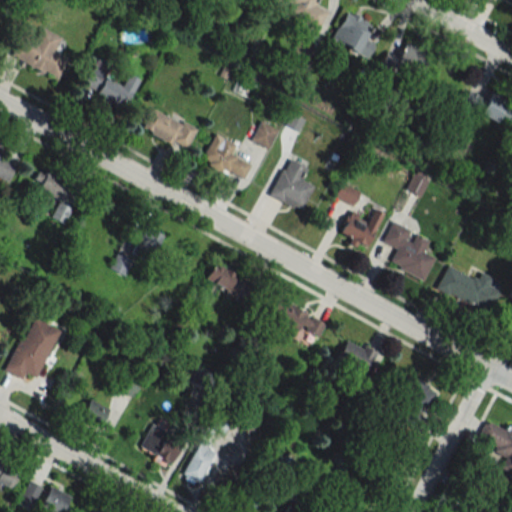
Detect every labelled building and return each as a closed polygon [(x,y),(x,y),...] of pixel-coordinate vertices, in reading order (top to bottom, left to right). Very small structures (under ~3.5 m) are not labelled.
[(317,0),(314,6),(326,12),(317,28),(287,12),(291,4),(283,0),(317,0)] [(366,58),(374,41),(365,36),(371,23),(344,10),(329,41),(366,58)] [(58,36),(51,48),(66,56),(55,76),(41,69),(40,71),(7,53),(20,30),(32,36),(38,25),(58,36)] [(410,83),(423,54),(403,44),(397,56),(384,51),(377,67),(410,83)] [(137,78),(126,74),(121,85),(103,77),(108,65),(93,59),(81,88),(124,107),(137,78)] [(511,104),(511,107),(505,122),(469,105),(477,88),(511,104)] [(195,128),(184,148),(172,141),(170,145),(140,128),(151,108),(180,124),(182,121),(195,128)] [(266,148),(275,129),(258,121),(249,140),(266,148)] [(233,145),(214,134),(201,156),(240,179),(248,164),(228,153),(233,145)] [(0,144),(1,145),(0,147),(0,154),(17,164),(7,182),(0,178),(0,144)] [(282,169),(280,168),(265,194),(290,208),(292,205),(299,208),(311,186),(299,180),(305,168),(288,159),(282,169)] [(69,208),(64,206),(73,186),(39,170),(31,187),(58,200),(50,216),(62,222),(69,208)] [(350,205),(357,193),(340,183),(333,196),(350,205)] [(364,248),(382,211),(373,207),(367,220),(348,211),(337,235),(364,248)] [(390,221),(380,240),(394,248),(388,260),(397,265),(396,268),(420,280),(432,257),(420,251),(426,240),(414,234),(410,242),(403,239),(408,230),(390,221)] [(145,258),(163,238),(149,226),(131,246),(145,258)] [(132,259),(116,250),(107,267),(122,276),(132,259)] [(204,278),(230,293),(239,276),(212,262),(204,278)] [(446,265),(434,287),(446,294),(447,293),(485,313),(497,292),(485,285),(489,278),(479,272),(475,278),(471,276),(470,278),(446,265)] [(324,321),(277,299),(268,317),(315,340),(324,321)] [(1,369),(19,335),(22,336),(33,316),(60,331),(34,378),(24,372),(20,379),(1,369)] [(366,372),(375,351),(345,339),(336,359),(366,372)] [(131,397),(139,382),(125,374),(117,389),(131,397)] [(416,430),(435,387),(409,376),(390,419),(416,430)] [(98,424),(106,407),(87,398),(79,415),(98,424)] [(504,455),(499,468),(511,473),(511,425),(508,424),(506,430),(483,421),(473,443),(504,455)] [(151,459),(167,468),(182,438),(150,422),(137,447),(153,456),(151,459)] [(195,485),(215,449),(199,440),(179,476),(195,485)] [(271,499),(271,511),(300,511),(300,483),(283,483),(282,464),(241,466),(241,482),(219,483),(220,491),(234,490),(235,500),(271,499)] [(0,485),(9,490),(16,474),(0,466),(0,485)] [(29,510),(40,486),(27,480),(15,503),(29,510)] [(62,511),(71,498),(49,485),(37,504),(49,511),(62,511)]
